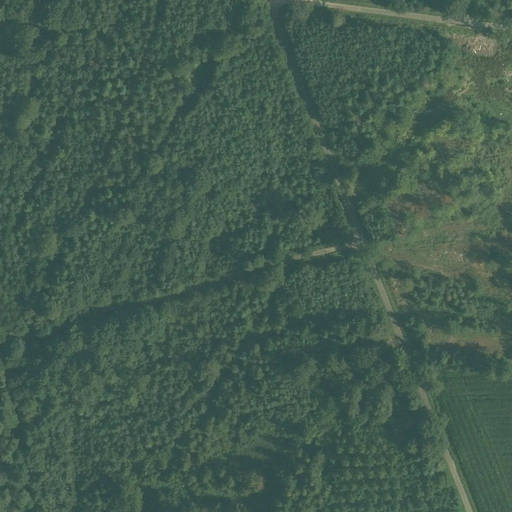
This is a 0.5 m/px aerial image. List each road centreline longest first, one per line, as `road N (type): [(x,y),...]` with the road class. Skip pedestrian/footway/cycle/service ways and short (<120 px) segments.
road 1 (unclassified): [(467,511),(271,0)]
road 2 (track): [(0,340),(361,243)]
road 3 (unclassified): [(511,19),(339,0)]
